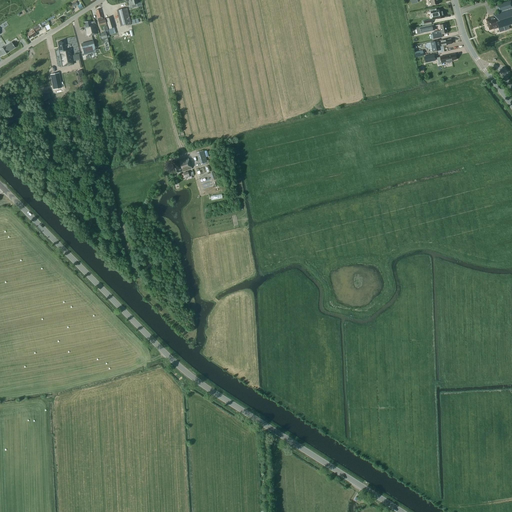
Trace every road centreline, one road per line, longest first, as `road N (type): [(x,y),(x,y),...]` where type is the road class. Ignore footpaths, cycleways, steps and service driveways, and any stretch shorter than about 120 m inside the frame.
road 1 (secondary): [(401,511),(188,374),(0,185)]
road 2 (track): [(145,0),(183,156)]
road 3 (tertiary): [(511,105),(464,38),(454,0)]
